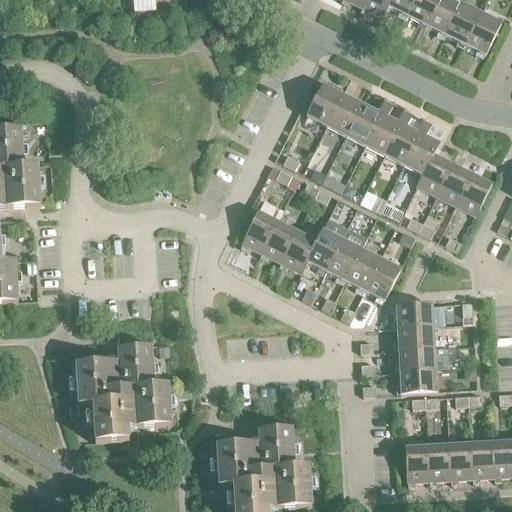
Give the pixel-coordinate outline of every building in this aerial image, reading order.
[(349,6),(361,13),(367,0),(343,0),(342,3),(340,7),(346,10),(349,6)] [(381,23),(387,11),(387,10),(391,0),(367,0),(361,13),(359,17),(366,20),(368,16),(381,23)] [(404,24),(406,20),(416,0),(391,0),(387,10),(387,11),(399,16),(397,20),(404,24)] [(423,34),(425,30),(440,0),(416,0),(406,20),(418,26),(416,30),(423,34)] [(443,43),(445,39),(461,7),(446,0),(440,0),(425,30),(437,36),(435,40),(443,43)] [(462,53),(464,49),(480,17),(461,7),(445,39),(457,45),(455,49),(462,53)] [(480,17),(464,49),(476,55),(474,59),(482,63),(484,59),(500,27),(480,17)] [(305,121),(325,131),(342,99),(322,88),(305,121)] [(325,131),(345,141),(361,108),(342,99),(325,131)] [(364,150),(383,160),(399,128),(396,126),(386,121),(392,109),(383,105),(377,116),(380,118),(364,150)] [(345,141),(364,150),(380,118),(377,116),(361,108),(345,141)] [(383,160),(402,170),(419,138),(415,136),(405,131),(411,119),(402,115),(396,126),(399,128),(383,160)] [(402,170),(421,179),(422,180),(432,160),(439,148),(424,141),(430,129),(421,124),(415,136),(419,138),(402,170)] [(0,206),(5,206),(6,213),(40,211),(37,170),(23,171),(21,131),(0,132),(0,206)] [(282,169),(293,175),(298,166),(286,160),(282,169)] [(415,191),(435,201),(451,169),(432,160),(422,180),(421,179),(415,191)] [(435,201),(454,211),(471,179),(451,169),(435,201)] [(309,183),(320,189),(325,179),(313,174),(309,183)] [(275,184),(286,190),(291,180),(279,175),(275,184)] [(325,179),(320,189),(332,194),(337,185),(325,179)] [(471,179),(454,211),(474,221),(491,189),(471,179)] [(302,197),(313,203),(318,194),(306,188),(302,197)] [(346,188),(341,198),(350,202),(355,193),(346,188)] [(318,194),(313,203),(325,209),(330,200),(318,194)] [(376,199),(369,213),(378,218),(385,203),(376,199)] [(509,224),(511,217),(511,201),(501,220),(509,224)] [(384,208),(380,217),(389,222),(393,212),(384,208)] [(248,252),(261,258),(278,226),(258,216),(241,248),(242,249),(240,253),(246,256),(248,252)] [(405,231),(417,237),(422,228),(410,222),(405,231)] [(323,280),(325,276),(347,233),(327,223),(322,234),(321,233),(316,245),(316,246),(306,266),(317,272),(315,276),(323,280)] [(267,262),(280,268),(297,236),(278,226),(261,258),(259,262),(265,266),(267,262)] [(509,231),(499,226),(494,235),(504,240),(509,231)] [(422,228),(417,237),(429,243),(433,234),(422,228)] [(342,289),(344,285),(361,253),(360,253),(366,242),(347,233),(325,276),(337,282),(335,286),(342,289)] [(300,278),(306,266),(316,246),(316,245),(297,236),(280,268),(278,272),(285,275),(287,271),(300,278)] [(398,246),(410,252),(414,243),(403,237),(398,246)] [(444,251),(455,257),(460,248),(448,242),(444,251)] [(362,299),(364,295),(380,263),(361,253),(344,285),(356,291),(354,295),(362,299)] [(0,307),(17,306),(16,288),(11,289),(10,279),(15,278),(14,265),(0,266),(0,263),(0,307)] [(380,263),(364,295),(375,301),(373,305),(381,309),(383,305),(400,273),(380,263)] [(301,304),(310,309),(316,297),(307,293),(301,304)] [(320,314),(329,318),(335,307),(326,302),(320,314)] [(472,320),(471,308),(461,308),(462,321),(472,320)] [(392,333),(396,333),(432,331),(431,309),(395,311),(396,325),(391,325),(392,333)] [(339,324),(348,328),(354,317),(345,312),(339,324)] [(393,355),(397,355),(434,353),(432,331),(396,333),(397,346),(393,347),(393,355)] [(359,348),(360,358),(372,358),(372,348),(359,348)] [(76,385),(81,385),(81,395),(76,395),(77,409),(92,408),(92,420),(97,420),(98,430),(93,430),(94,447),(128,445),(127,426),(135,425),(136,432),(170,430),(167,389),(153,390),(151,350),(117,352),(118,371),(109,372),(109,365),(75,368),(76,385)] [(394,376),(399,376),(435,374),(434,353),(397,355),(398,368),(394,368),(394,376)] [(360,370),(361,380),(374,379),(373,369),(360,370)] [(435,374),(399,376),(399,389),(395,390),(395,398),(400,398),(436,396),(435,374)] [(475,384),(475,374),(463,374),(464,385),(475,384)] [(375,401),(374,391),(362,391),(362,401),(375,401)] [(511,409),(510,398),(497,399),(498,409),(511,409)] [(480,400),(467,401),(468,411),(481,410),(480,400)] [(468,411),(467,401),(454,401),(455,412),(468,411)] [(437,402),(424,403),(424,413),(437,413),(437,402)] [(424,413),(424,403),(411,404),(411,414),(424,413)] [(68,409),(69,420),(77,420),(77,408),(68,409)] [(233,511),(267,511),(267,507),(276,507),(276,511),(297,511),(311,511),(308,470),(294,471),(291,431),(257,434),(259,453),(250,453),(250,447),(215,449),(216,466),(221,466),(222,476),(217,476),(218,490),(232,489),(233,501),(238,501),(238,511),(233,511)] [(511,445),(491,446),(493,483),(493,487),(500,487),(500,482),(511,481),(511,445)] [(491,446),(469,448),(471,484),(472,488),(479,488),(478,484),(493,483),(491,446)] [(469,448),(448,449),(450,485),(450,490),(457,489),(457,485),(471,484),(469,448)] [(448,449),(426,450),(428,486),(428,491),(436,490),(435,486),(450,485),(448,449)] [(428,486),(426,450),(404,451),(406,488),(407,488),(407,492),(414,492),(414,487),(428,486)]
